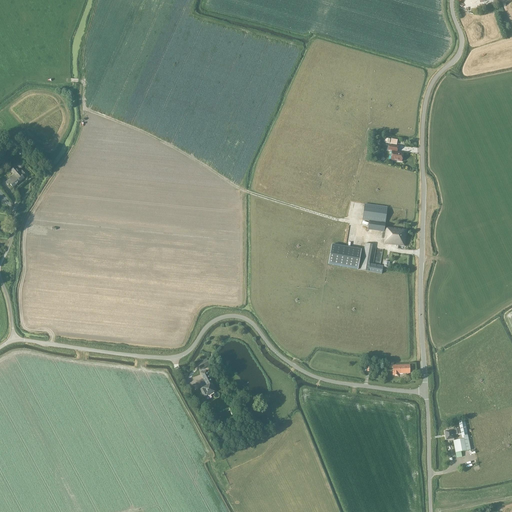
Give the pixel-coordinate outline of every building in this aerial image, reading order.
[(397,152),(392,151),(390,160),(402,162),(403,153),(397,152)] [(23,177),(25,175),(21,170),(18,171),(15,168),(11,171),(14,175),(6,182),(8,185),(9,184),(13,188),(24,179),(23,177)] [(368,230),(384,232),(387,207),(364,204),(362,221),(369,222),(368,230)] [(404,247),(406,230),(386,227),(384,244),(404,247)] [(369,264),(372,245),(365,244),(360,270),(381,274),(383,266),(369,264)] [(361,250),(332,245),(329,265),(357,270),(361,250)] [(198,365),(201,370),(209,366),(206,360),(198,365)] [(370,372),(372,362),(365,361),(363,371),(370,372)] [(410,365),(393,366),(393,376),(399,376),(399,374),(410,374),(410,370),(413,370),(412,366),(410,366),(410,365)] [(208,396),(213,393),(216,391),(206,371),(201,374),(207,385),(200,389),(205,397),(208,396)] [(460,429),(461,434),(462,439),(453,441),(457,458),(462,457),(461,452),(471,450),(465,420),(459,422),(460,429)] [(454,435),(458,434),(457,429),(445,431),(446,440),(455,439),(454,435)]
